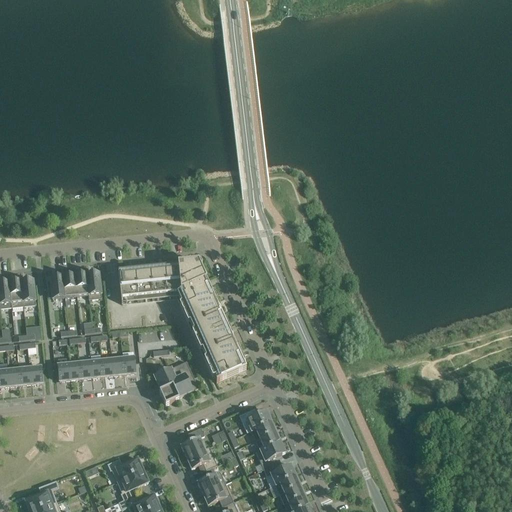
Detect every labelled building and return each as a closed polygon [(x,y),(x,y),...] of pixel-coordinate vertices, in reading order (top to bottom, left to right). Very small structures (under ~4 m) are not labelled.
[(156,270),(149,270),(148,270),(148,273),(141,274),(141,271),(134,272),(133,272),(133,274),(126,275),(126,273),(118,273),(122,306),(123,306),(122,301),(181,295),(183,294),(185,299),(183,299),(221,382),(216,384),(216,385),(246,371),(243,364),(241,365),(234,351),(236,350),(230,337),(228,338),(222,324),(224,323),(218,310),(216,311),(210,296),(212,295),(209,288),(208,288),(206,289),(204,284),(206,283),(200,269),(194,271),(192,266),(178,267),(178,270),(171,270),(171,268),(163,269),(163,271),(156,272),(156,270)] [(87,276),(89,301),(102,300),(99,275),(87,276)] [(75,277),(77,297),(88,296),(89,301),(87,276),(75,277)] [(63,278),(65,299),(77,297),(75,277),(63,278)] [(63,278),(50,280),(53,300),(65,299),(63,278)] [(33,282),(21,284),(24,309),(36,308),(33,282)] [(21,284),(9,285),(12,310),(24,309),(21,284)] [(9,285),(0,285),(0,311),(12,310),(9,285)] [(123,361),(125,377),(135,376),(134,359),(123,361)] [(114,378),(125,377),(123,361),(112,362),(114,378)] [(103,379),(114,378),(112,362),(101,363),(103,379)] [(92,380),(103,379),(101,363),(90,364),(92,380)] [(81,381),(92,380),(90,364),(79,365),(81,381)] [(159,394),(165,408),(179,402),(178,400),(199,391),(186,364),(154,378),(161,393),(159,394)] [(70,383),(81,381),(79,365),(69,366),(70,383)] [(59,384),(70,383),(69,366),(58,367),(59,384)] [(41,369),(30,370),(32,387),(42,385),(41,369)] [(21,388),(32,387),(30,370),(19,371),(21,388)] [(10,389),(21,388),(19,371),(8,372),(10,389)] [(0,389),(10,389),(8,372),(0,373),(0,389)] [(251,413),(239,418),(247,435),(251,433),(270,425),(269,423),(270,422),(267,413),(257,417),(254,419),(251,413)] [(270,425),(251,433),(255,443),(274,435),(273,431),(274,430),(272,425),(270,425)] [(188,436),(191,444),(181,448),(187,460),(204,452),(200,441),(205,439),(201,430),(188,436)] [(224,434),(219,436),(222,444),(227,441),(224,434)] [(274,435),(255,443),(260,453),(256,455),(279,445),(277,440),(278,440),(276,434),(275,435),(274,435)] [(279,445),(256,455),(263,472),(275,467),(273,461),(285,455),(281,446),(280,447),(279,445)] [(203,466),(206,473),(217,468),(209,450),(204,452),(187,460),(192,471),(203,466)] [(236,455),(240,462),(244,460),(241,453),(236,455)] [(239,467),(235,460),(231,462),(234,469),(239,467)] [(112,473),(117,484),(142,473),(140,470),(142,469),(138,461),(122,468),(119,461),(107,467),(110,474),(112,473)] [(275,467),(263,472),(267,479),(271,477),(276,487),(275,487),(275,488),(294,479),(293,477),(295,476),(291,467),(278,473),(275,467)] [(117,484),(122,496),(120,496),(123,503),(124,503),(136,498),(133,491),(148,484),(144,476),(143,476),(142,473),(117,484)] [(220,475),(198,485),(203,496),(225,486),(220,475)] [(294,479),(275,488),(280,497),(299,489),(297,485),(298,484),(296,479),(294,479)] [(30,511),(36,511),(57,504),(52,493),(59,490),(56,483),(38,490),(41,496),(25,502),(28,511),(30,511)] [(225,486),(203,496),(208,508),(219,503),(222,509),(233,504),(231,498),(225,486)] [(299,489),(280,497),(284,507),(303,499),(301,494),(303,494),(300,488),(299,489)] [(154,497),(139,504),(136,498),(124,503),(123,503),(118,505),(121,511),(122,511),(128,510),(129,511),(152,511),(158,510),(157,506),(158,506),(154,497)] [(261,497),(256,499),(260,506),(264,504),(261,497)] [(303,499),(284,507),(286,511),(299,511),(308,508),(306,504),(307,504),(305,498),(303,499)]
